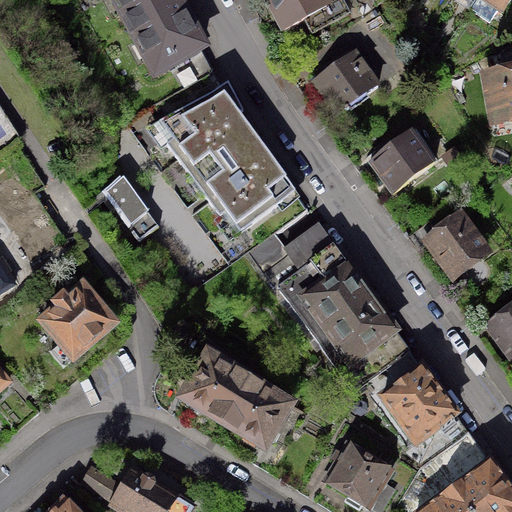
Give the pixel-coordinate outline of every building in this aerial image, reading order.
[(106,0),(151,80),(175,67),(202,52),(211,46),(185,0),(106,0)] [(329,0),(265,0),(282,30),(331,4),(329,0)] [(498,11),(501,14),(510,0),(477,0),(470,10),(490,23),(498,11)] [(221,86),(202,52),(175,67),(198,99),(221,86)] [(355,55),(313,84),(323,97),(336,117),(378,88),(355,55)] [(511,74),(487,79),(495,125),(511,121),(511,74)] [(275,234),(308,211),(263,146),(238,113),(241,111),(226,82),(221,86),(198,99),(145,129),(160,149),(168,144),(247,253),(275,234)] [(410,134),(370,164),(382,179),(393,195),(433,166),(410,134)] [(466,166),(454,149),(442,158),(454,175),(466,166)] [(158,229),(121,178),(102,193),(139,243),(158,229)] [(461,220),(428,244),(438,258),(453,277),(485,254),(461,220)] [(409,353),(411,351),(366,287),(321,223),(285,248),(275,234),(247,253),(237,260),(253,282),(267,272),(352,392),(370,381),(409,353)] [(0,296),(14,287),(0,264),(0,296)] [(57,311),(42,323),(60,345),(50,354),(63,369),(114,326),(82,289),(68,301),(62,294),(51,304),(57,311)] [(511,303),(483,324),(499,347),(511,364),(511,303)] [(409,353),(370,381),(418,448),(413,452),(422,466),(469,433),(460,419),(466,414),(446,386),(430,363),(420,369),(409,353)] [(200,370),(194,367),(187,377),(190,379),(194,381),(183,398),(224,423),(249,382),(209,357),(200,370)] [(0,391),(9,384),(0,373),(0,391)] [(224,423),(264,448),(277,427),(289,406),(249,382),(224,423)] [(511,511),(511,481),(510,479),(492,454),(488,457),(469,433),(422,466),(402,501),(409,511),(511,511)] [(347,440),(322,483),(343,495),(371,511),(396,469),(347,440)] [(91,469),(82,484),(109,501),(118,486),(91,469)] [(191,511),(192,510),(187,507),(187,502),(181,499),(176,500),(164,493),(154,486),(153,482),(148,478),(143,480),(131,472),(111,505),(123,511),(191,511)]
